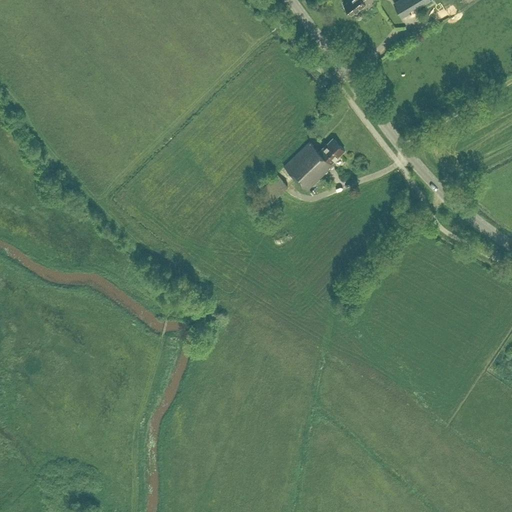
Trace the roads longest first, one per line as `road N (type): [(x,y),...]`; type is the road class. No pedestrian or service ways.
road 1 (secondary): [(511,244),(437,186),(290,0)]
road 2 (track): [(395,158),(413,137),(511,79)]
